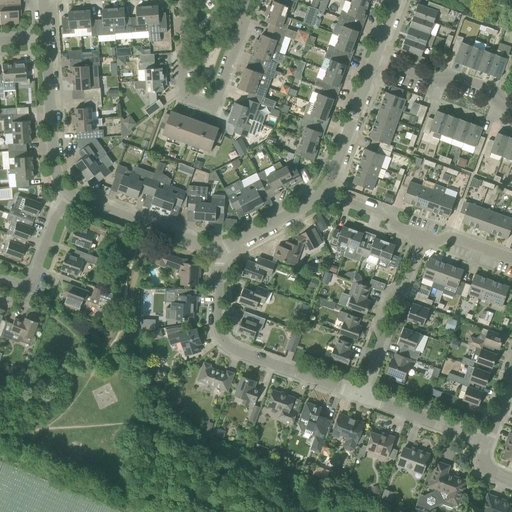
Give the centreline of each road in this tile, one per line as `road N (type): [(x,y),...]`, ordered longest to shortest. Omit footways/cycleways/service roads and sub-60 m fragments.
road 1 (track): [(251,511),(194,484),(133,426),(0,428)]
road 2 (residential): [(167,0),(177,5),(183,96),(217,109),(242,29),(241,0)]
road 3 (residential): [(361,395),(220,339),(218,250)]
road 4 (track): [(44,429),(76,402),(98,361),(140,219)]
road 5 (residential): [(361,395),(422,236)]
road 6 (residential): [(68,190),(218,250)]
road 7 (residential): [(511,113),(499,110),(486,87),(452,76),(437,83),(372,56)]
road 8 (residential): [(45,38),(51,161),(68,190)]
road 9 (track): [(46,312),(98,361),(133,426)]
road 10 (residential): [(322,190),(372,56)]
road 11 (residential): [(488,443),(361,395)]
road 12 (residential): [(68,190),(24,286),(0,276)]
road 13 (residential): [(218,250),(309,205),(322,190)]
